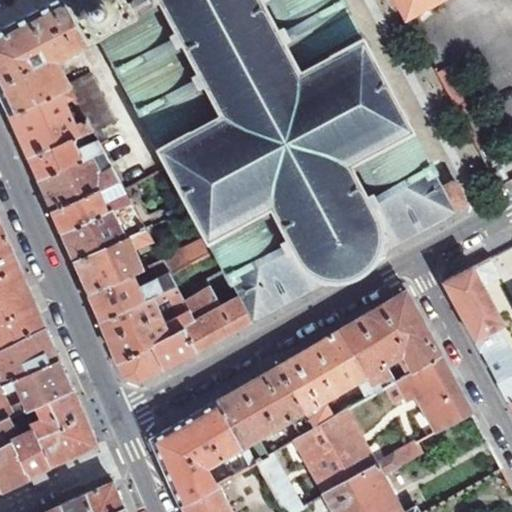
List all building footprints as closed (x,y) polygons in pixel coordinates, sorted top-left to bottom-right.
[(119,180),(124,190),(171,164),(162,146),(147,118),(107,140),(77,83),(70,87),(57,62),(103,37),(101,33),(92,38),(71,0),(59,0),(57,1),(41,10),(6,29),(0,32),(0,93),(9,114),(71,88),(76,98),(88,120),(93,130),(98,140),(103,149),(119,180)] [(241,294),(222,305),(235,329),(254,319),(255,320),(334,276),(341,276),(349,274),(358,270),(365,265),(366,265),(373,259),(377,253),(459,209),(459,210),(462,208),(463,209),(467,207),(465,205),(467,203),(456,184),(454,185),(453,183),(445,188),(417,136),(363,38),(342,0),(71,0),(92,38),(101,33),(103,37),(147,118),(162,146),(171,164),(188,195),(194,206),(194,207),(210,236),(214,244),(217,249),(241,294)] [(397,0),(406,17),(439,0),(397,0)] [(19,137),(29,158),(82,135),(93,130),(88,120),(75,125),(65,104),(76,98),(71,88),(9,114),(19,137)] [(36,174),(38,179),(103,149),(98,140),(87,146),(82,135),(29,158),(36,174)] [(52,211),(119,180),(103,149),(38,179),(49,203),(52,211)] [(59,226),(62,232),(131,201),(124,190),(119,180),(52,211),(59,226)] [(72,255),(75,261),(151,226),(194,206),(188,195),(122,227),(118,219),(137,210),(132,200),(131,201),(62,232),(72,255)] [(0,348),(45,326),(32,297),(0,222),(0,348)] [(86,285),(90,294),(133,274),(144,269),(134,249),(152,241),(150,239),(155,236),(151,226),(75,261),(86,285)] [(201,240),(208,254),(217,249),(214,244),(210,236),(201,240)] [(162,259),(162,261),(170,274),(208,254),(201,240),(162,259)] [(511,246),(495,256),(445,283),(502,386),(510,401),(511,400),(511,246)] [(133,274),(90,294),(98,313),(102,320),(176,286),(170,274),(162,261),(148,267),(154,280),(140,288),(133,274)] [(184,327),(196,320),(186,301),(184,302),(176,286),(102,320),(117,354),(120,362),(152,344),(184,327)] [(184,327),(196,350),(201,348),(235,329),(222,305),(221,306),(211,287),(186,301),(196,320),(184,327)] [(414,371),(441,356),(435,345),(405,292),(335,333),(373,396),(396,382),(387,365),(398,360),(405,355),(414,371)] [(45,326),(0,348),(0,374),(4,383),(59,358),(56,352),(47,332),(45,326)] [(184,327),(152,344),(163,369),(170,365),(196,350),(184,327)] [(373,396),(335,333),(328,337),(278,366),(315,429),(335,418),(325,401),(358,382),(367,399),(373,396)] [(152,344),(120,362),(126,375),(141,381),(158,371),(163,369),(152,344)] [(406,376),(414,371),(405,355),(398,360),(406,376)] [(418,444),(472,414),(457,385),(441,356),(414,371),(406,376),(396,382),(373,396),(367,399),(335,418),(315,429),(300,438),(268,456),(256,463),(283,511),(295,511),(307,506),(308,507),(325,497),(324,495),(379,466),(357,426),(398,403),(404,400),(406,402),(415,397),(433,427),(417,436),(415,438),(418,444)] [(4,383),(0,385),(0,419),(23,410),(34,404),(71,387),(68,381),(59,358),(4,383)] [(315,429),(278,366),(223,397),(215,402),(250,466),(256,463),(268,456),(259,439),(291,422),(300,438),(315,429)] [(41,419),(30,423),(49,466),(55,463),(96,444),(74,394),(71,387),(34,404),(37,410),(41,419)] [(415,397),(406,402),(404,400),(398,403),(417,436),(433,427),(415,397)] [(215,402),(151,438),(176,494),(181,505),(217,485),(208,468),(223,459),(233,476),(250,466),(215,402)] [(23,410),(26,415),(37,410),(34,404),(23,410)] [(23,410),(0,419),(0,436),(4,444),(11,441),(28,476),(37,472),(45,468),(49,466),(30,423),(26,415),(23,410)] [(4,444),(0,445),(0,485),(2,489),(8,485),(23,479),(28,476),(11,441),(4,444)] [(418,511),(416,508),(408,511),(403,511),(384,476),(400,467),(423,454),(418,444),(379,466),(324,495),(325,497),(333,511),(418,511)] [(217,485),(181,505),(184,511),(283,511),(256,463),(250,466),(233,476),(217,485)] [(90,491),(85,493),(93,511),(126,511),(113,481),(90,491)] [(93,511),(85,493),(78,497),(65,503),(60,505),(62,511),(93,511)]
